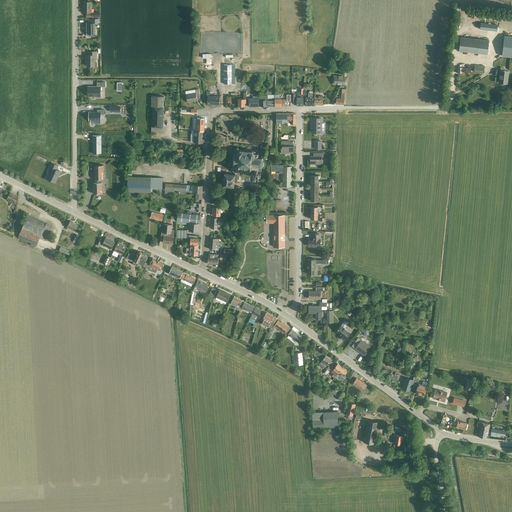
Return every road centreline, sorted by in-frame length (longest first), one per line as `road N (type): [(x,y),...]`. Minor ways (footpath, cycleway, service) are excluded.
road 1 (unclassified): [(71,211),(73,0)]
road 2 (residential): [(288,316),(298,301),(300,109)]
road 3 (tertiary): [(442,433),(288,316)]
road 4 (residential): [(203,272),(209,111)]
road 5 (residential): [(300,109),(433,106),(445,99)]
road 6 (tertiary): [(203,272),(71,211)]
